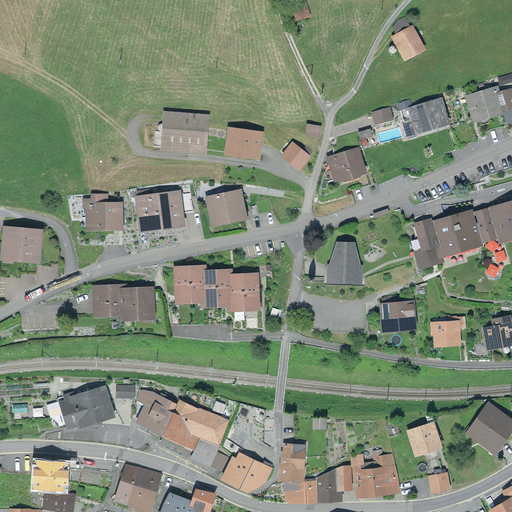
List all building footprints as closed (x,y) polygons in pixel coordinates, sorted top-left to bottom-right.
[(286,8),(289,20),(309,15),(305,3),(286,8)] [(411,29),(393,38),(403,58),(422,48),(411,29)] [(496,90),(469,98),(475,118),(502,110),(501,108),(511,105),(511,92),(511,91),(498,96),(496,90)] [(445,121),(439,102),(412,110),(414,116),(403,120),(407,132),(445,121)] [(374,113),(376,122),(391,118),(389,109),(374,113)] [(205,117),(167,113),(164,148),(189,150),(189,144),(203,145),(205,117)] [(461,128),(466,143),(476,140),(471,125),(461,128)] [(320,128),(307,127),(306,135),(319,137),(320,128)] [(461,128),(453,130),(457,145),(466,143),(461,128)] [(231,131),(228,151),(256,155),(259,135),(231,131)] [(357,132),(335,139),(334,158),(330,159),(333,170),(336,169),(340,179),(357,173),(362,188),(369,186),(356,147),(362,146),(357,132)] [(292,144),(283,154),(300,168),(308,157),(292,144)] [(397,157),(371,169),(377,183),(403,171),(397,157)] [(224,189),(205,193),(208,207),(211,207),(214,222),(243,216),(238,193),(226,195),(224,189)] [(157,190),(139,192),(142,215),(145,214),(147,225),(179,221),(178,211),(176,196),(158,198),(157,190)] [(191,194),(176,196),(178,211),(193,210),(191,194)] [(255,200),(258,214),(272,211),(269,197),(255,200)] [(83,200),(83,216),(90,216),(90,227),(119,226),(119,205),(100,206),(100,199),(83,200)] [(511,203),(475,215),(478,224),(475,224),(471,213),(431,225),(430,222),(415,226),(418,239),(413,241),(420,265),(441,259),(440,254),(480,243),(479,239),(499,233),(501,240),(511,236),(511,203)] [(38,232),(6,230),(4,256),(22,257),(37,258),(37,250),(38,232)] [(104,230),(104,244),(119,244),(119,230),(104,230)] [(328,264),(327,281),(361,282),(362,266),(359,265),(354,243),(337,242),(330,264),(328,264)] [(52,251),(37,250),(37,258),(22,257),(21,262),(6,262),(5,277),(20,277),(21,272),(35,273),(36,264),(59,265),(60,249),(52,248),(52,251)] [(190,269),(177,269),(177,298),(191,298),(190,269)] [(203,269),(190,269),(191,298),(204,297),(203,273),(203,269)] [(217,273),(203,273),(204,297),(204,302),(218,302),(217,273)] [(229,277),(229,273),(217,273),(218,302),(230,302),(229,277)] [(229,277),(230,302),(230,306),(243,306),(242,276),(229,277)] [(256,276),(242,276),(243,306),(257,305),(256,276)] [(134,287),(96,289),(97,314),(123,313),(123,317),(152,316),(151,289),(134,290),(134,287)] [(191,298),(177,298),(178,324),(204,323),(230,323),(230,306),(230,302),(218,302),(204,302),(204,297),(191,298)] [(393,298),(383,298),(385,327),(412,325),(410,304),(394,306),(393,298)] [(243,306),(230,306),(230,323),(231,332),(257,331),(257,305),(243,306)] [(446,324),(433,324),(433,335),(436,335),(436,342),(457,342),(457,325),(464,325),(463,317),(446,318),(446,324)] [(494,328),(486,329),(489,346),(511,341),(511,323),(510,324),(509,318),(493,321),(494,328)] [(461,347),(440,349),(441,361),(462,359),(461,347)] [(134,387),(117,386),(116,396),(133,397),(134,387)] [(136,397),(133,416),(152,425),(148,432),(159,437),(163,430),(174,404),(141,389),(138,396),(136,397)] [(102,390),(75,399),(82,421),(116,411),(110,390),(102,392),(102,390)] [(57,429),(82,421),(75,399),(73,393),(57,398),(58,401),(46,405),(50,417),(53,417),(57,429)] [(174,404),(163,430),(165,431),(163,435),(168,438),(164,445),(185,455),(187,452),(190,454),(189,456),(208,465),(227,422),(179,400),(177,405),(174,404)] [(12,405),(13,413),(28,411),(27,404),(12,405)] [(511,421),(489,405),(468,434),(492,452),(511,424),(511,421)] [(434,425),(412,432),(418,451),(436,445),(433,435),(437,434),(434,425)] [(304,445),(285,444),(283,465),(281,465),(280,477),(299,479),(299,477),(302,477),(304,445)] [(351,456),(353,465),(363,464),(362,454),(351,456)] [(363,497),(397,493),(392,454),(375,458),(375,461),(363,464),(353,465),(357,494),(363,493),(363,497)] [(233,458),(223,477),(248,488),(252,481),(261,485),(265,480),(272,465),(267,462),(265,466),(240,455),(238,460),(233,458)] [(63,464),(37,462),(35,486),(61,487),(61,482),(66,482),(67,471),(62,471),(63,464)] [(119,502),(127,505),(138,467),(124,463),(124,465),(127,466),(117,499),(120,499),(119,502)] [(127,505),(149,511),(160,473),(138,467),(127,505)] [(338,487),(351,486),(349,467),(342,467),(326,473),(325,479),(318,479),(319,498),(338,497),(338,487)] [(446,474),(430,477),(432,490),(448,487),(446,474)] [(289,490),(289,500),(315,499),(314,481),(285,483),(285,490),(289,490)] [(192,502),(190,501),(189,503),(205,509),(210,497),(212,498),(212,492),(198,487),(192,502)] [(491,511),(510,511),(511,511),(511,488),(504,493),(507,497),(504,499),(507,503),(491,511)] [(70,511),(73,496),(47,493),(44,511),(70,511)] [(169,493),(161,511),(185,511),(190,501),(169,493)] [(189,503),(185,511),(211,511),(212,511),(205,509),(189,503)]
